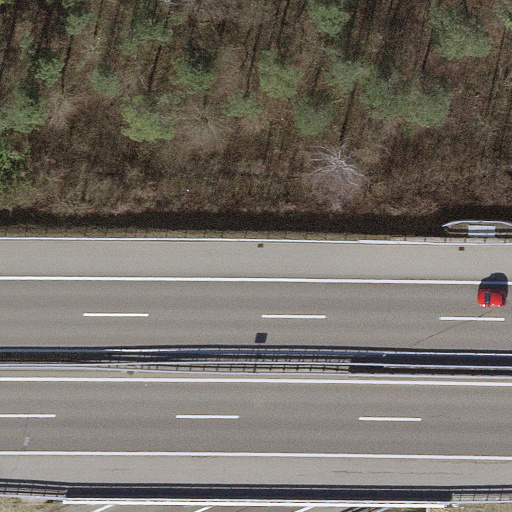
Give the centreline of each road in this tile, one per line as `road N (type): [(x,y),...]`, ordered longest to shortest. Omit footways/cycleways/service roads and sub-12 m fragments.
road 1 (motorway): [(511,321),(0,315)]
road 2 (motorway): [(0,417),(511,422)]
road 3 (motorway): [(202,511),(511,385)]
